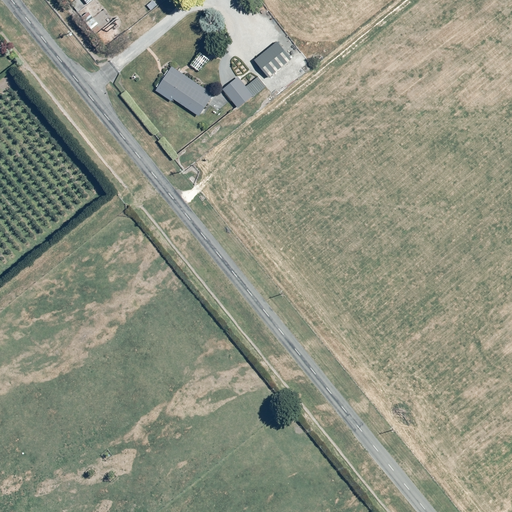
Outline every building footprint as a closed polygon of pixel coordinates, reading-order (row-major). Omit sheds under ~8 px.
[(94,0),(76,0),(73,3),(84,16),(82,17),(94,30),(102,23),(87,6),(94,0)] [(295,57),(281,40),(257,60),(271,77),(295,57)] [(210,58),(201,51),(191,64),(200,71),(210,58)] [(311,60),(305,54),(298,60),(304,67),(311,60)] [(217,94),(175,65),(157,91),(172,101),(175,97),(203,115),(217,94)] [(242,76),(225,88),(239,108),(268,86),(260,76),(248,85),(242,76)]
